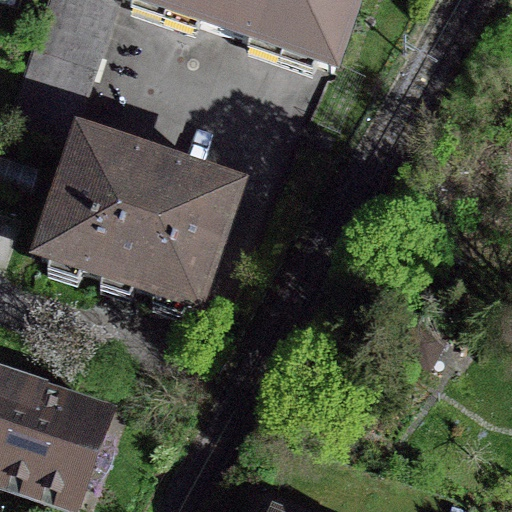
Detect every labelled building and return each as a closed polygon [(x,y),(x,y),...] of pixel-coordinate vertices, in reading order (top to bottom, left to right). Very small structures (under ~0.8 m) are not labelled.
[(100,56),(120,0),(118,0),(54,0),(42,37),(100,56)] [(333,74),(358,0),(119,0),(120,0),(333,74)] [(69,145),(100,56),(42,37),(11,125),(69,145)] [(239,201),(82,148),(41,267),(199,320),(239,201)] [(104,431),(0,394),(0,479),(77,506),(104,431)]
